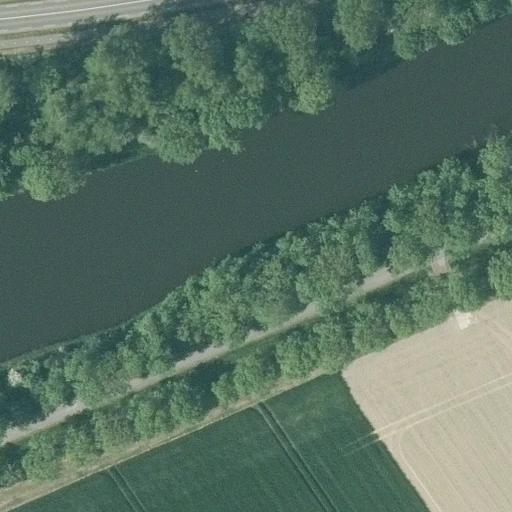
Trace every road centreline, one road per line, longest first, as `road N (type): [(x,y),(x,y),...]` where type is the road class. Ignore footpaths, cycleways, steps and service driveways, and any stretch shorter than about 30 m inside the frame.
road 1 (unclassified): [(0,432),(511,216)]
road 2 (primary): [(149,0),(0,19)]
